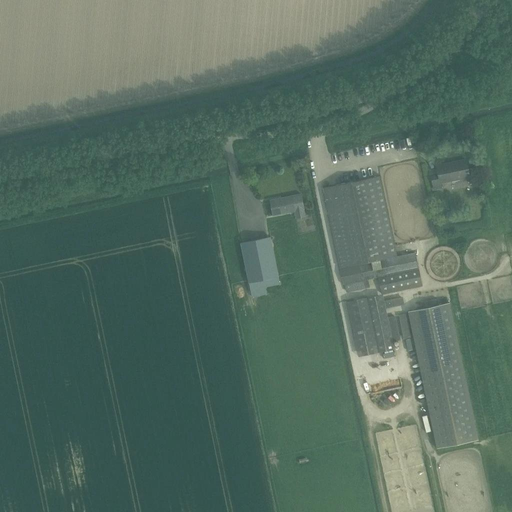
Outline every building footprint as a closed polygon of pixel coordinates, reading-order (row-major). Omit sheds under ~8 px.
[(441,189),(440,184),(469,178),(466,160),(436,166),(438,174),(430,175),(434,190),(441,189)] [(359,357),(393,349),(392,342),(387,318),(385,309),(383,301),(382,295),(422,287),(415,253),(397,256),(394,245),(380,176),(322,189),(339,268),(343,286),(344,285),(346,293),(370,288),(368,280),(378,278),(381,295),(347,302),(359,357)] [(296,218),(305,217),(300,195),(270,201),(273,216),(295,211),(296,218)] [(241,244),(249,281),(250,290),(279,284),(270,238),(241,244)] [(402,297),(383,301),(385,309),(404,305),(402,297)] [(449,303),(408,311),(437,449),(478,440),(449,303)] [(406,314),(398,316),(403,339),(411,338),(406,314)] [(395,316),(387,318),(392,342),(400,340),(395,316)]
